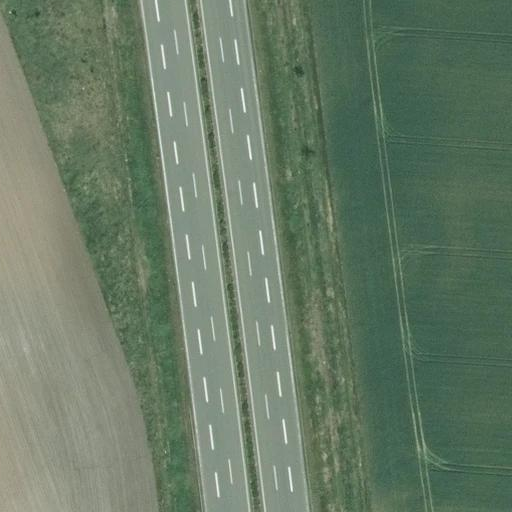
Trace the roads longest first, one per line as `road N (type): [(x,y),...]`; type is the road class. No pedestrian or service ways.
road 1 (motorway): [(278,511),(214,0)]
road 2 (motorway): [(170,0),(234,511)]
